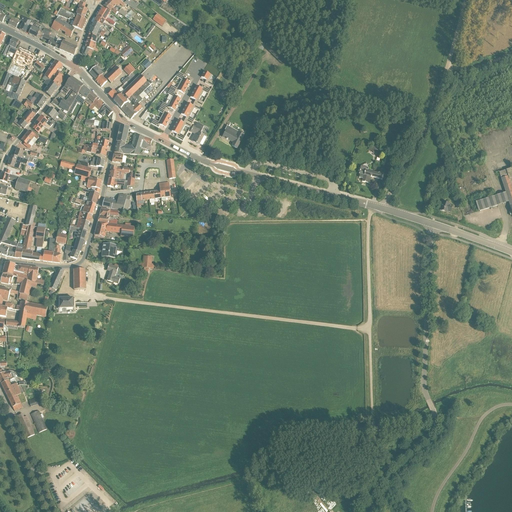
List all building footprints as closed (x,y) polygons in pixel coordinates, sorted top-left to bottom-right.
[(123,7),(125,5),(119,0),(109,0),(107,3),(130,20),(137,12),(131,8),(129,10),(130,11),(128,14),(119,7),(118,9),(115,7),(117,5),(118,7),(120,5),(123,7)] [(75,15),(84,19),(88,10),(84,8),(86,4),(80,2),(79,6),(75,15)] [(130,21),(130,20),(107,3),(104,6),(111,12),(111,11),(116,15),(118,12),(130,21)] [(69,12),(65,10),(61,8),(57,15),(69,19),(70,18),(74,20),(73,21),(75,22),(73,27),(82,31),(87,20),(84,19),(75,15),(69,12)] [(111,13),(110,12),(103,8),(98,15),(105,20),(106,21),(114,26),(116,23),(108,18),(111,13)] [(157,14),(153,20),(162,27),(166,21),(157,14)] [(104,23),(106,21),(105,20),(98,15),(94,21),(101,26),(110,32),(112,28),(107,24),(107,25),(104,23)] [(19,23),(6,16),(4,20),(9,22),(8,24),(16,28),(19,30),(22,25),(19,23)] [(28,29),(32,21),(23,16),(20,20),(23,22),(22,25),(19,30),(26,33),(28,29)] [(71,38),(75,29),(57,18),(52,26),(51,28),(58,32),(60,29),(66,33),(64,35),(71,38)] [(45,28),(32,21),(28,29),(31,31),(29,34),(37,38),(37,37),(42,40),(44,34),(42,33),(45,28)] [(98,31),(104,35),(106,32),(102,31),(103,30),(100,28),(101,26),(94,21),(92,28),(98,31)] [(129,26),(139,33),(140,34),(142,31),(141,30),(131,22),(129,26)] [(56,37),(51,34),(52,32),(45,28),(42,33),(44,34),(57,41),(56,44),(61,46),(60,50),(66,53),(68,49),(65,47),(66,43),(58,40),(58,39),(56,38),(56,37)] [(100,35),(103,37),(104,35),(98,31),(92,28),(89,33),(99,38),(100,35)] [(107,44),(103,42),(97,38),(89,33),(87,41),(97,44),(100,46),(105,48),(107,44)] [(49,43),(48,45),(54,47),(60,50),(61,46),(56,44),(57,41),(44,34),(42,40),(49,43)] [(17,50),(16,49),(19,41),(12,38),(9,46),(10,47),(8,51),(15,55),(17,50)] [(99,50),(95,49),(97,44),(87,41),(85,48),(83,53),(84,55),(86,57),(86,56),(88,57),(91,58),(94,51),(98,53),(99,50)] [(260,42),(256,48),(262,51),(265,44),(260,42)] [(77,48),(73,46),(66,43),(65,47),(68,49),(66,53),(74,56),(77,48)] [(283,65),(290,57),(275,43),(268,51),(283,65)] [(125,59),(133,51),(129,46),(121,53),(120,54),(125,59)] [(29,53),(20,49),(18,55),(26,60),(29,53)] [(152,64),(151,63),(147,60),(142,65),(147,69),(152,64)] [(55,77),(58,72),(63,66),(56,61),(44,76),(47,78),(51,82),(51,81),(55,77)] [(33,66),(40,71),(44,67),(37,62),(33,66)] [(12,64),(8,72),(18,77),(22,69),(12,64)] [(96,80),(102,72),(96,67),(96,66),(89,72),(96,80)] [(111,84),(122,73),(116,66),(112,70),(112,71),(105,78),(111,84)] [(205,82),(213,87),(215,82),(210,80),(213,75),(204,71),(201,76),(207,79),(205,82)] [(58,72),(55,77),(57,78),(53,83),(51,81),(51,82),(58,87),(61,83),(62,83),(62,82),(65,78),(66,78),(58,72)] [(104,73),(103,74),(102,72),(96,80),(95,81),(102,87),(107,81),(104,78),(106,75),(104,73)] [(10,74),(6,73),(0,86),(5,88),(10,74)] [(179,84),(187,88),(190,82),(185,80),(187,77),(179,73),(176,77),(181,80),(179,84)] [(150,81),(148,83),(140,75),(124,91),(124,90),(113,100),(131,119),(142,108),(138,104),(142,100),(139,96),(152,83),(150,81)] [(20,96),(26,82),(23,80),(14,76),(13,79),(11,78),(8,85),(11,86),(13,87),(15,84),(17,85),(14,93),(20,95),(20,96)] [(58,87),(51,82),(47,78),(43,83),(47,86),(43,92),(51,97),(58,87)] [(66,94),(71,89),(72,90),(75,86),(74,85),(77,81),(72,78),(61,92),(66,95),(66,94)] [(75,97),(84,86),(77,81),(74,85),(75,86),(72,90),(73,91),(69,97),(66,101),(63,100),(59,105),(68,112),(74,99),(75,97)] [(11,86),(8,85),(6,90),(14,93),(17,85),(15,84),(13,87),(11,86)] [(177,88),(172,86),(170,90),(177,94),(178,91),(184,94),(187,88),(179,84),(177,88)] [(193,91),(201,95),(204,91),(209,94),(211,89),(204,85),(202,88),(197,85),(193,91)] [(84,86),(75,97),(76,98),(79,100),(81,98),(85,101),(87,98),(91,93),(84,86)] [(113,100),(124,90),(121,87),(116,92),(114,90),(108,95),(113,100)] [(170,101),(178,105),(181,99),(176,97),(177,94),(170,90),(167,94),(172,97),(170,101)] [(194,102),(201,106),(204,102),(199,99),(201,95),(193,91),(190,97),(195,99),(194,102)] [(37,93),(34,97),(37,99),(33,104),(41,109),(48,99),(40,95),(37,93)] [(88,104),(90,106),(98,98),(91,93),(87,98),(89,100),(88,101),(90,102),(88,104)] [(102,110),(105,105),(98,98),(90,106),(89,108),(90,109),(92,111),(95,107),(100,112),(102,110)] [(16,100),(11,107),(19,110),(22,105),(18,101),(16,100)] [(163,102),(160,107),(168,111),(169,108),(174,110),(178,105),(170,101),(168,105),(163,102)] [(184,108),(192,113),(194,108),(199,111),(201,106),(194,102),(192,105),(187,103),(184,108)] [(113,114),(113,113),(105,105),(102,110),(100,112),(101,112),(99,114),(103,117),(106,115),(108,117),(112,121),(113,114)] [(167,121),(168,122),(171,116),(166,114),(168,111),(160,107),(158,111),(163,113),(160,118),(167,121)] [(60,110),(58,114),(56,112),(51,108),(46,114),(57,122),(59,120),(56,118),(58,116),(60,118),(64,121),(67,117),(66,116),(66,115),(60,110)] [(185,120),(192,124),(195,119),(190,117),(192,113),(184,108),(181,114),(186,117),(185,120)] [(28,125),(38,112),(35,110),(34,111),(32,110),(31,111),(29,110),(28,112),(22,119),(22,120),(28,125)] [(41,123),(44,126),(46,124),(50,127),(51,127),(53,125),(50,122),(51,122),(49,120),(48,121),(42,116),(38,121),(41,123)] [(151,124),(158,128),(160,125),(165,128),(168,122),(160,118),(158,122),(153,120),(151,124)] [(24,129),(28,125),(22,120),(20,123),(16,119),(14,122),(20,128),(21,127),(24,129)] [(175,126),(183,130),(185,126),(190,128),(192,124),(185,120),(183,123),(178,120),(175,126)] [(38,133),(44,126),(41,123),(38,121),(34,125),(36,126),(33,129),(38,133)] [(111,124),(104,123),(99,122),(99,126),(98,129),(103,130),(110,131),(111,124)] [(196,135),(201,124),(198,122),(196,126),(194,125),(191,132),(196,135)] [(192,141),(199,145),(204,135),(200,133),(204,126),(201,124),(196,135),(192,141)] [(175,137),(183,141),(185,137),(180,134),(183,130),(175,126),(172,132),(177,134),(175,137)] [(125,145),(128,134),(129,129),(120,127),(117,143),(118,143),(119,144),(119,148),(124,149),(132,150),(132,149),(133,148),(125,145)] [(232,146),(237,148),(244,135),(239,133),(228,127),(226,130),(223,137),(227,139),(226,139),(228,140),(234,143),(232,146)] [(39,137),(33,133),(33,134),(29,131),(26,135),(32,140),(35,138),(37,140),(39,137)] [(29,145),(32,140),(26,135),(21,141),(25,143),(24,145),(30,149),(31,147),(29,145)] [(140,148),(147,150),(149,151),(152,140),(135,135),(133,148),(132,149),(139,151),(140,148)] [(45,145),(48,141),(41,137),(38,141),(45,145)] [(104,141),(96,140),(95,144),(93,143),(92,147),(107,150),(109,142),(104,141)] [(139,151),(132,149),(132,150),(124,149),(119,148),(119,144),(118,143),(117,143),(114,153),(139,156),(141,148),(147,150),(140,148),(139,151)] [(373,144),(368,149),(376,155),(380,149),(373,144)] [(92,147),(88,146),(86,153),(106,157),(107,150),(92,147)] [(23,155),(24,152),(17,149),(15,156),(32,162),(34,159),(23,155)] [(114,154),(112,162),(113,162),(122,163),(125,163),(126,157),(124,156),(114,154)] [(32,162),(15,156),(12,155),(10,159),(8,166),(19,169),(21,163),(16,161),(17,159),(17,157),(22,159),(32,162)] [(105,160),(98,159),(93,158),(92,162),(91,162),(90,166),(101,168),(100,172),(103,172),(105,160)] [(81,165),(78,164),(78,165),(62,161),(60,167),(75,171),(74,175),(81,177),(89,179),(88,181),(87,188),(92,189),(92,192),(99,194),(102,181),(89,178),(91,169),(87,168),(81,165)] [(379,174),(368,171),(368,168),(361,166),(359,174),(360,174),(359,178),(363,179),(362,182),(370,184),(372,177),(382,180),(384,174),(380,173),(379,174)] [(511,169),(511,168),(503,171),(505,178),(502,179),(511,208),(511,210),(510,212),(510,216),(511,215),(511,169)] [(16,177),(9,175),(11,171),(7,170),(6,174),(2,173),(0,177),(0,180),(7,183),(8,180),(14,182),(16,177)] [(120,180),(121,173),(118,172),(110,171),(109,179),(120,180)] [(20,178),(16,177),(14,182),(17,183),(15,189),(15,190),(27,193),(31,182),(20,178)] [(120,180),(109,179),(107,187),(113,188),(114,184),(125,186),(125,183),(127,184),(128,182),(128,181),(120,180)] [(160,191),(160,198),(171,197),(169,183),(159,184),(160,191)] [(11,191),(11,189),(0,186),(0,194),(6,196),(7,192),(11,193),(12,191),(11,191)] [(89,198),(83,196),(81,201),(87,203),(87,202),(96,205),(99,194),(92,192),(91,191),(90,192),(83,190),(82,192),(90,194),(89,198)] [(148,200),(160,198),(160,191),(147,193),(148,200)] [(144,201),(148,200),(147,193),(136,194),(137,201),(136,201),(137,206),(144,205),(144,201)] [(119,194),(117,202),(104,199),(102,207),(111,209),(127,211),(128,204),(129,204),(131,196),(127,196),(127,195),(124,195),(124,194),(119,194)] [(497,206),(496,201),(494,196),(477,202),(478,206),(480,211),(490,208),(491,209),(493,209),(493,207),(497,206)] [(84,208),(83,213),(92,216),(96,205),(87,202),(87,203),(81,201),(73,198),(71,203),(82,206),(81,207),(84,208)] [(450,213),(452,207),(452,206),(450,205),(450,204),(443,202),(440,211),(447,213),(447,212),(450,213)] [(32,226),(37,207),(31,206),(26,224),(28,225),(28,226),(32,226)] [(119,211),(117,211),(110,211),(102,209),(98,222),(108,223),(117,224),(117,221),(113,220),(114,216),(118,216),(119,211)] [(79,219),(90,222),(92,216),(83,213),(80,212),(79,215),(78,219),(79,219)] [(0,254),(7,257),(14,258),(18,244),(7,241),(15,223),(16,221),(8,217),(0,234),(0,254)] [(79,219),(77,226),(76,228),(87,231),(90,222),(79,219)] [(117,225),(117,224),(108,223),(98,222),(94,236),(105,238),(106,232),(121,233),(121,237),(133,239),(135,227),(131,227),(131,226),(125,225),(125,226),(117,225)] [(28,226),(28,225),(26,224),(26,225),(23,224),(20,235),(26,236),(28,226)] [(39,247),(42,248),(45,228),(38,227),(36,239),(37,239),(36,247),(39,247)] [(85,240),(87,231),(76,228),(74,228),(70,227),(70,230),(69,233),(71,234),(72,231),(78,233),(77,239),(85,240)] [(66,244),(68,236),(61,234),(62,230),(59,229),(56,241),(56,242),(66,244)] [(26,236),(23,247),(21,259),(29,260),(40,261),(40,258),(41,253),(36,252),(36,253),(33,253),(33,252),(31,252),(31,248),(33,238),(26,236)] [(81,252),(85,240),(77,239),(74,247),(73,251),(80,252),(81,252)] [(45,252),(44,253),(43,261),(52,263),(53,256),(55,249),(55,248),(55,246),(56,244),(50,243),(48,252),(45,252)] [(17,246),(18,244),(14,258),(15,258),(21,259),(23,247),(17,246)] [(119,250),(120,244),(118,244),(117,245),(103,244),(102,257),(115,259),(116,256),(117,255),(117,250),(119,250)] [(60,250),(59,249),(59,250),(55,249),(53,256),(52,263),(60,264),(61,255),(59,255),(60,250)] [(71,251),(71,250),(66,249),(65,256),(64,261),(68,261),(69,255),(71,255),(70,257),(77,260),(80,252),(73,251),(71,251)] [(154,264),(153,264),(152,264),(152,257),(144,256),(143,263),(140,263),(140,267),(144,267),(144,274),(148,274),(149,269),(154,269),(154,264)] [(18,278),(22,279),(28,281),(29,267),(19,265),(18,270),(18,271),(14,270),(15,265),(6,263),(3,274),(12,276),(14,277),(18,278)] [(120,278),(116,277),(113,276),(115,273),(116,273),(118,268),(109,265),(107,271),(110,271),(107,281),(113,283),(113,282),(118,284),(120,278)] [(37,279),(39,268),(29,267),(28,281),(31,282),(43,285),(44,281),(37,279)] [(86,290),(86,281),(86,269),(74,270),(74,290),(86,290)] [(64,271),(64,270),(57,270),(50,287),(56,290),(64,271)] [(13,277),(11,276),(3,274),(0,283),(9,285),(9,284),(11,285),(12,282),(13,277)] [(28,281),(22,279),(18,278),(16,285),(22,285),(19,294),(20,294),(19,300),(27,302),(28,295),(29,296),(31,287),(36,288),(37,285),(43,286),(43,285),(31,282),(28,281)] [(0,306),(2,307),(3,300),(8,301),(10,291),(0,288),(0,306)] [(74,299),(73,299),(73,298),(63,298),(59,298),(59,300),(58,300),(58,309),(62,308),(63,313),(67,312),(66,308),(71,308),(74,308),(74,299)] [(21,302),(20,306),(17,305),(16,309),(16,310),(21,311),(28,312),(28,314),(31,315),(30,319),(36,320),(37,316),(42,317),(46,318),(48,307),(45,306),(46,306),(42,305),(21,302)] [(11,373),(10,372),(10,371),(6,373),(5,372),(2,373),(2,370),(0,370),(0,381),(1,383),(8,380),(7,378),(9,378),(11,380),(15,378),(12,373),(11,373)] [(9,400),(17,396),(21,394),(18,386),(17,386),(16,383),(11,386),(8,380),(1,383),(9,400)] [(15,411),(23,407),(17,396),(9,400),(15,411)] [(31,407),(38,404),(41,403),(40,398),(29,401),(31,407)] [(47,429),(44,423),(43,420),(47,418),(45,413),(40,415),(39,411),(31,414),(39,433),(47,429)] [(27,416),(24,417),(23,414),(17,416),(27,438),(35,435),(27,416)]
